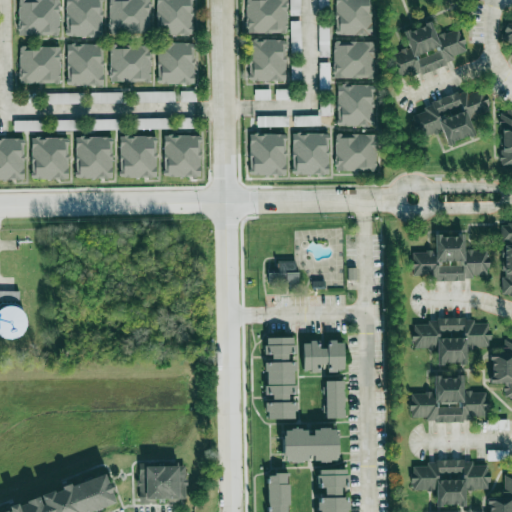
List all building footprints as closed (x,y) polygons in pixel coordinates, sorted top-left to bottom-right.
[(59,36),(59,0),(18,0),(18,35),(59,36)] [(102,36),(101,0),(65,0),(66,36),(102,36)] [(109,0),(108,31),(148,32),(149,0),(109,0)] [(192,35),(192,0),(156,0),(156,34),(192,35)] [(286,0),(246,0),(245,32),(286,33),(286,0)] [(300,0),(289,0),(289,15),(300,15),(300,0)] [(372,0),(335,0),(335,35),(372,35),(372,0)] [(511,17),(501,40),(511,44),(511,17)] [(301,19),(290,19),(291,54),(301,54),(301,19)] [(395,76),(467,58),(460,28),(434,35),(431,22),(403,28),(408,49),(389,53),(395,76)] [(330,56),(329,26),(318,26),(320,56),(330,56)] [(285,80),(285,39),(249,39),(249,80),(285,80)] [(333,77),(373,79),(374,40),(334,39),(333,77)] [(193,41),(157,42),(158,84),(194,83),(193,41)] [(103,85),(104,43),(67,42),(66,85),(103,85)] [(150,46),(110,45),(109,81),(150,82),(150,46)] [(19,83),(60,84),(60,47),(19,46),(19,83)] [(338,83),(337,125),(373,126),(374,84),(338,83)] [(270,89),(255,88),(254,99),(270,99),(270,89)] [(134,101),(175,100),(175,89),(134,90),(134,101)] [(420,138),(442,131),(447,144),(475,134),(469,119),(491,111),(486,98),(484,99),(481,89),(467,94),(466,91),(411,111),(420,138)] [(90,103),(123,102),(122,91),(90,92),(90,103)] [(46,92),(46,103),(83,103),(84,92),(46,92)] [(511,166),(511,109),(503,109),(499,166),(511,166)] [(294,126),(320,126),(320,114),(294,115),(294,126)] [(287,115),(257,115),(257,126),(287,126),(287,115)] [(135,118),(136,128),(172,128),(172,117),(135,118)] [(13,131),(45,131),(45,119),(13,119),(13,131)] [(51,119),(50,130),(80,130),(80,119),(51,119)] [(119,119),(88,119),(88,130),(120,129),(119,119)] [(329,174),(328,132),(292,132),(293,174),(329,174)] [(376,170),(377,133),(335,132),(335,169),(376,170)] [(250,133),(249,174),(285,175),(286,134),(250,133)] [(200,135),(164,134),(163,176),(200,176),(200,135)] [(31,178),(67,179),(68,137),(32,136),(31,178)] [(76,136),(75,177),(111,178),(112,136),(76,136)] [(119,136),(120,177),(156,176),(155,136),(119,136)] [(0,137),(0,178),(23,179),(24,138),(0,137)] [(511,294),(511,223),(502,223),(503,277),(501,277),(502,295),(511,294)] [(411,251),(411,275),(435,275),(435,280),(472,280),(472,274),(488,274),(488,250),(464,250),(464,235),(434,235),(435,251),(411,251)] [(289,284),(290,289),(298,289),(298,273),(295,273),(294,259),(277,260),(277,272),(268,273),(268,285),(289,284)] [(19,290),(0,289),(0,336),(22,336),(22,301),(19,301),(19,290)] [(490,347),(489,322),(473,323),(473,317),(428,319),(428,323),(412,324),(413,349),(436,348),(437,364),(466,363),(465,348),(490,347)] [(491,383),(504,382),(504,400),(511,399),(511,335),(502,336),(503,353),(490,353),(491,383)] [(293,418),(296,406),(296,402),(295,394),(294,374),(296,368),(295,360),(295,354),(295,338),(287,336),(267,336),(263,350),(264,354),(272,356),(271,362),(265,362),(266,384),(264,390),(265,395),(272,395),(272,402),(265,402),(266,419),(293,418)] [(302,341),(303,372),(323,371),(323,372),(344,371),(343,340),(326,341),(326,347),(318,347),(318,341),(302,341)] [(486,391),(463,392),(462,376),(433,377),(434,392),(409,393),(410,417),(426,417),(426,422),(472,421),(472,416),(487,415),(486,391)] [(324,380),(325,418),(344,418),(343,379),(324,380)] [(283,462),(337,461),(336,429),(306,430),(306,428),(282,429),(283,462)] [(464,490),(489,489),(488,465),(472,465),(472,460),(411,462),(412,491),(435,490),(436,506),(465,505),(464,490)] [(185,465),(138,465),(138,503),(155,503),(155,500),(186,500),(185,465)] [(347,511),(346,496),(340,496),(340,487),(347,487),(346,467),(316,469),(317,488),(324,487),(324,499),(317,499),(317,511),(347,511)] [(289,511),(289,473),(267,473),(266,511),(289,511)] [(489,497),(488,511),(511,511),(511,473),(504,473),(503,498),(489,497)] [(3,511),(91,511),(115,505),(106,475),(8,505),(9,510),(3,511)]
